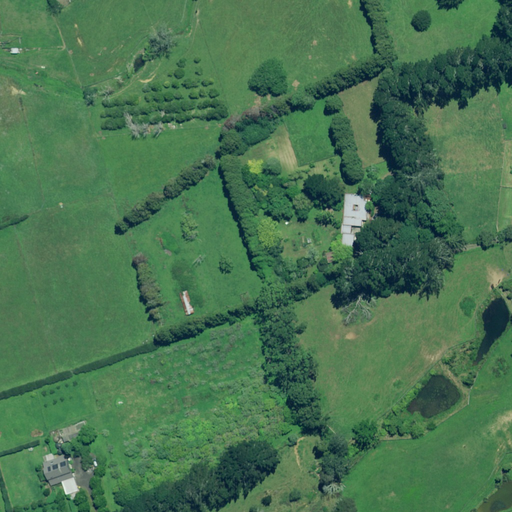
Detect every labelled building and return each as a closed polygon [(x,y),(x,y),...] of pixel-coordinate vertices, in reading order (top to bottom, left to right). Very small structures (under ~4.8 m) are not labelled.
[(369,196),(347,195),(344,225),(362,226),(363,220),(367,220),(369,196)] [(355,236),(344,235),(343,245),(354,246),(355,236)] [(330,263),(341,259),(338,250),(327,254),(330,263)] [(195,313),(188,290),(183,292),(186,302),(183,303),(187,315),(195,313)] [(88,427),(86,421),(59,431),(62,437),(63,436),(66,442),(83,436),(80,429),(88,427)] [(56,458),(54,453),(42,458),(51,486),(63,482),(67,495),(71,494),(73,501),(78,499),(77,495),(81,493),(68,454),(56,458)]
